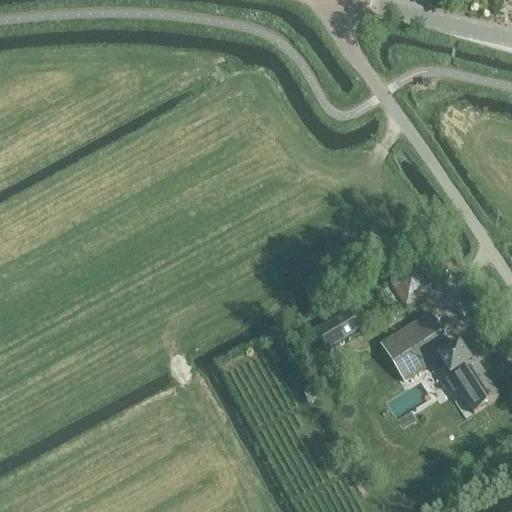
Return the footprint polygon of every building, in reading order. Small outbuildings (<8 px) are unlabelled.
[(408,310),(432,295),(417,270),(392,286),(408,310)] [(329,354),(362,334),(349,314),(317,334),(329,354)] [(404,383),(455,351),(433,316),(382,348),(404,383)] [(499,399),(476,364),(448,382),(455,393),(459,390),(475,414),(499,399)] [(296,381),(293,382),(297,391),(297,392),(304,388),(300,379),(296,381)] [(317,390),(305,394),(309,406),(321,402),(317,390)]
